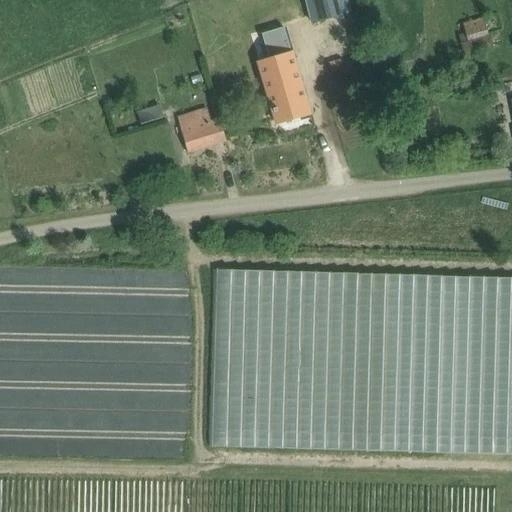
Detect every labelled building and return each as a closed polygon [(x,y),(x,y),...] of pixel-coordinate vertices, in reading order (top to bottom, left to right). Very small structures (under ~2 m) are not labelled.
[(351,0),(309,0),(314,18),(353,9),(351,0)] [(462,25),(469,55),(492,49),(482,19),(462,25)] [(270,60),(259,64),(278,124),(310,114),(283,26),(262,33),(270,60)] [(329,63),(332,73),(343,70),(341,59),(329,63)] [(141,122),(163,117),(161,105),(138,110),(141,122)] [(205,109),(177,118),(188,152),(226,140),(220,120),(209,123),(205,109)] [(426,112),(407,116),(411,136),(430,132),(426,112)] [(511,279),(217,270),(212,446),(511,455),(511,279)]
